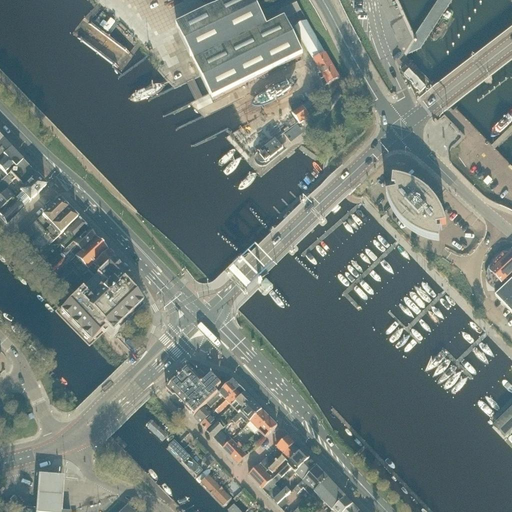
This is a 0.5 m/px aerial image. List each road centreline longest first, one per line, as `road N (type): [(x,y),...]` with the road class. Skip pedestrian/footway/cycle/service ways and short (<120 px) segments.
road 1 (tertiary): [(201,317),(401,129)]
road 2 (primary): [(201,317),(67,178)]
road 3 (tertiary): [(201,317),(172,332),(63,446)]
road 4 (tertiary): [(63,446),(94,428),(201,317)]
road 5 (unclassified): [(511,233),(401,129)]
road 6 (tertiary): [(401,129),(322,0)]
road 7 (primary): [(298,418),(201,317)]
road 8 (unclassified): [(401,129),(511,44)]
road 9 (primary): [(387,511),(298,418)]
road 10 (unclassified): [(163,511),(100,478),(63,446)]
